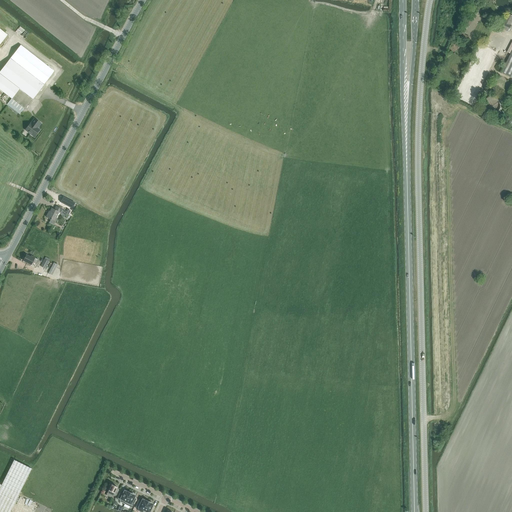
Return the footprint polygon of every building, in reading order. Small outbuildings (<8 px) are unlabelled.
[(476,1),(471,12),(475,14),(481,4),(476,1)] [(464,25),(458,37),(468,41),(470,37),(465,34),(469,27),(475,16),(470,14),(465,25),(464,25)] [(508,32),(511,26),(510,25),(511,21),(511,16),(509,15),(504,23),(501,22),(499,27),(508,32)] [(20,46),(10,59),(22,68),(32,56),(20,46)] [(511,51),(502,73),(511,77),(511,51)] [(32,56),(22,68),(10,59),(0,72),(0,89),(12,99),(24,108),(25,109),(53,72),(32,56)] [(12,99),(9,102),(22,111),(24,108),(12,99)] [(34,119),(31,123),(30,123),(25,130),(34,137),(39,130),(37,128),(38,126),(38,127),(41,123),(34,119)] [(72,208),(75,203),(63,197),(60,202),(72,208)] [(49,211),(46,217),(51,219),(49,222),(54,224),(57,218),(56,217),(59,212),(60,213),(62,209),(56,206),(54,210),(52,208),(50,212),(49,211)] [(31,265),(32,262),(36,264),(38,259),(35,257),(30,255),(30,256),(26,254),(23,261),(31,265)] [(44,259),(41,266),(45,269),(49,261),(44,259)] [(54,263),(48,273),(51,275),(57,264),(54,263)] [(1,485),(0,487),(0,511),(9,511),(31,468),(14,460),(1,485)] [(110,488),(106,495),(112,498),(112,497),(113,494),(116,496),(119,490),(116,489),(117,487),(115,486),(115,485),(111,483),(109,487),(110,488)] [(130,492),(127,491),(126,491),(124,491),(124,492),(121,491),(117,499),(120,500),(119,501),(125,504),(130,492)] [(130,492),(125,504),(130,506),(133,508),(137,499),(134,497),(135,496),(133,495),(133,494),(130,492)] [(142,511),(148,501),(145,499),(144,500),(142,499),(142,501),(139,499),(135,507),(138,509),(137,510),(141,511),(142,511)] [(142,511),(149,511),(150,511),(152,511),(155,507),(152,506),(153,504),(151,503),(148,501),(142,511)]
